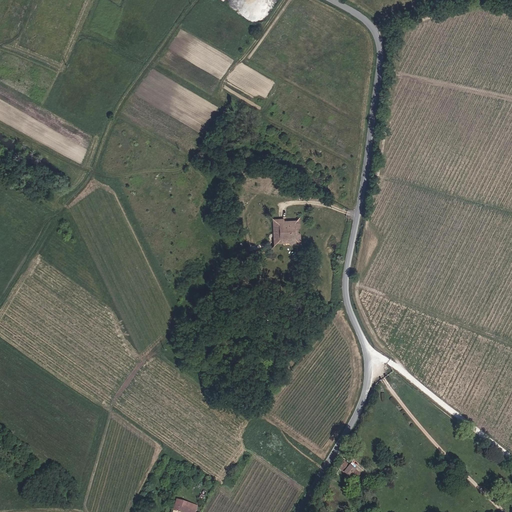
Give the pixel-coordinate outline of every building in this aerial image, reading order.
[(294,223),(295,221),(301,221),(301,214),(297,218),(273,219),(273,228),(282,228),(282,226),(288,226),(288,223),(294,223)] [(302,237),(301,233),(297,231),(297,229),(301,226),(301,221),(295,221),(294,223),(288,223),(288,226),(282,226),(282,228),(273,228),(273,235),(278,235),(278,243),(284,243),(285,240),(292,239),(294,237),(296,239),(302,237)] [(364,468),(369,462),(352,448),(347,454),(352,458),(350,461),(354,464),(356,461),(364,468)] [(343,460),(337,468),(355,480),(361,472),(343,460)] [(367,472),(371,475),(377,468),(373,465),(367,472)] [(176,493),(173,502),(192,507),(194,498),(176,493)]
